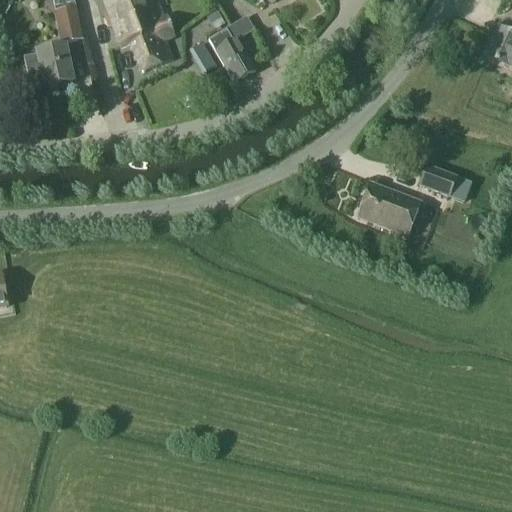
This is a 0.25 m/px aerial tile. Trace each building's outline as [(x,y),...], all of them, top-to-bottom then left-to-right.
[(50,0),(59,44),(63,43),(64,48),(82,44),(73,0),(50,0)] [(99,0),(116,41),(120,52),(130,48),(141,76),(172,64),(164,44),(174,40),(160,5),(157,6),(155,0),(99,0)] [(216,32),(226,27),(219,15),(209,20),(216,32)] [(511,73),(511,38),(498,32),(485,62),(511,73)] [(208,44),(215,56),(233,87),(255,75),(237,43),(233,45),(227,33),(208,44)] [(63,43),(59,44),(52,45),(54,53),(34,58),(35,60),(23,63),(29,88),(42,85),(43,93),(73,87),(65,51),(64,48),(63,43)] [(202,88),(200,103),(216,105),(218,90),(202,88)] [(449,201),(449,200),(456,182),(457,181),(425,168),(417,189),(449,201)] [(449,200),(449,201),(463,207),(471,186),(457,181),(456,182),(449,200)] [(369,187),(361,209),(356,221),(407,240),(420,207),(369,187)]
